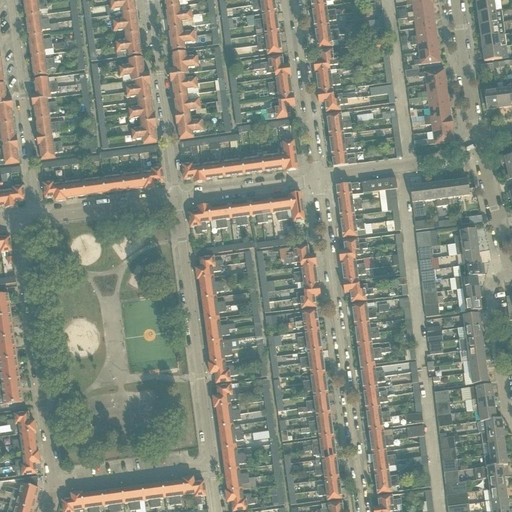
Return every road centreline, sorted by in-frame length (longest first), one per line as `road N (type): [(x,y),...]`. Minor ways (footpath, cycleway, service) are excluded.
road 1 (residential): [(319,179),(362,511)]
road 2 (residential): [(211,466),(176,199)]
road 3 (residential): [(17,222),(54,486)]
road 4 (residential): [(8,0),(37,219)]
road 5 (residential): [(176,199),(149,0)]
road 6 (residential): [(294,0),(319,179)]
road 7 (residential): [(477,145),(446,158),(319,179)]
road 8 (residential): [(54,486),(211,466)]
road 9 (residential): [(477,145),(457,0)]
road 10 (residential): [(176,199),(319,179)]
road 11 (residential): [(37,219),(176,199)]
road 12 (residential): [(511,268),(477,145)]
